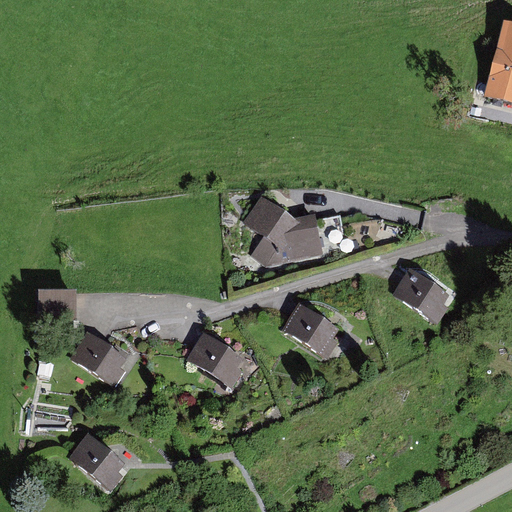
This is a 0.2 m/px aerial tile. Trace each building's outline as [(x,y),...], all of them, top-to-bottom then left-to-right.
[(511,39),(496,34),(473,108),(511,119),(511,39)] [(260,209),(243,232),(278,257),(295,234),(260,209)] [(412,278),(388,304),(426,338),(449,313),(412,278)] [(76,289),(38,290),(40,325),(77,322),(76,289)] [(298,305),(277,336),(323,367),(344,336),(298,305)] [(84,330),(70,357),(115,390),(135,359),(84,330)] [(198,337),(177,372),(229,403),(250,367),(198,337)] [(87,436),(69,459),(111,494),(128,469),(87,436)]
